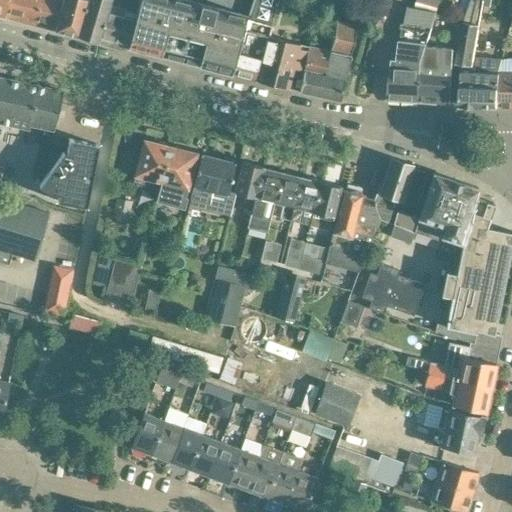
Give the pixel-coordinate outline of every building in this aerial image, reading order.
[(54,30),(61,0),(7,0),(3,17),(54,30)] [(79,36),(89,0),(61,0),(54,30),(79,36)] [(106,10),(108,0),(89,0),(79,36),(97,41),(105,10),(106,10)] [(105,10),(97,41),(128,49),(129,47),(127,46),(133,18),(138,0),(108,0),(106,10),(105,10)] [(127,46),(129,47),(160,55),(161,55),(198,65),(199,65),(230,73),(231,74),(232,73),(241,36),(247,19),(246,18),(247,15),(187,0),(138,0),(133,18),(127,46)] [(268,36),(269,35),(271,25),(278,0),(253,0),(247,19),(241,36),(232,73),(257,79),(268,36)] [(392,59),(387,99),(419,102),(426,48),(438,10),(441,0),(418,0),(416,7),(409,5),(405,24),(402,23),(398,60),(392,59)] [(498,107),(500,73),(499,73),(503,59),(503,58),(475,56),(481,25),(480,25),(484,0),(472,0),(464,21),(456,63),(463,64),(460,105),(498,107)] [(340,100),(357,25),(336,21),(329,51),(308,46),(303,69),(298,90),(340,100)] [(303,69),(308,46),(269,35),(268,36),(257,79),(287,87),(293,66),(303,69)] [(450,105),(454,50),(426,48),(419,102),(450,105)] [(511,58),(503,60),(503,59),(499,73),(500,73),(498,107),(511,107),(511,58)] [(0,77),(0,123),(11,126),(32,130),(33,125),(39,127),(53,130),(62,91),(21,82),(0,77)] [(48,172),(39,185),(42,187),(46,189),(50,191),(54,192),(58,193),(57,198),(57,200),(86,206),(98,144),(69,138),(66,153),(63,152),(58,158),(51,155),(50,155),(47,172),(48,172)] [(158,188),(169,146),(166,145),(164,142),(159,141),(156,143),(143,139),(132,182),(158,188)] [(184,197),(196,153),(183,149),(181,146),(176,145),(173,147),(169,146),(158,188),(155,201),(183,208),(186,198),(184,197)] [(225,204),(235,163),(231,162),(229,159),(224,157),(221,159),(200,154),(195,173),(188,205),(206,210),(208,200),(225,204)] [(416,205),(427,173),(413,168),(414,166),(390,158),(378,192),(376,191),(373,199),(372,202),(379,220),(386,222),(395,198),(416,205)] [(251,210),(262,168),(262,167),(242,162),(235,192),(245,195),(242,208),(251,210)] [(273,202),(280,173),(279,170),(273,169),(270,170),(262,168),(251,210),(247,227),(266,232),(273,202)] [(285,238),(300,178),(292,176),(291,173),(285,172),(282,173),(280,173),(273,202),(284,205),(280,218),(282,218),(277,237),(285,238)] [(464,243),(470,222),(474,224),(477,212),(470,209),(473,201),(474,196),(477,189),(478,188),(433,173),(417,218),(396,211),(392,224),(414,232),(414,231),(440,240),(441,237),(464,243)] [(309,225),(312,212),(320,183),(319,182),(317,180),(312,178),(309,180),(300,178),(285,238),(287,239),(289,232),(292,233),(295,221),(309,225)] [(329,230),(340,186),(320,181),(320,183),(312,212),(322,214),(319,227),(329,230)] [(379,220),(372,202),(373,199),(361,196),(361,195),(360,194),(360,192),(345,188),(344,191),(343,190),(324,263),(358,272),(379,220)] [(493,334),(511,241),(511,231),(487,226),(494,203),(474,196),(470,209),(477,212),(474,224),(470,222),(464,243),(441,237),(440,240),(437,255),(458,259),(456,272),(445,270),(440,295),(451,297),(445,325),(436,323),(435,332),(473,343),(476,330),(493,334)] [(0,261),(8,264),(11,254),(34,261),(49,212),(0,197),(0,261)] [(125,221),(131,200),(117,197),(112,218),(125,221)] [(298,268),(302,253),(288,250),(284,265),(298,268)] [(319,274),(321,262),(322,259),(303,255),(304,254),(302,253),(298,268),(319,274)] [(99,287),(118,290),(125,258),(106,254),(99,287)] [(371,272),(362,297),(372,300),(369,308),(384,313),(387,305),(414,315),(425,284),(398,274),(399,269),(381,263),(377,274),(371,272)] [(286,271),(275,317),(293,322),(304,276),(286,271)] [(234,326),(245,286),(233,283),(214,278),(204,318),(234,326)] [(163,312),(164,294),(148,293),(147,311),(163,312)] [(47,294),(46,308),(68,310),(69,296),(47,294)] [(357,327),(364,306),(349,300),(341,321),(357,327)] [(20,324),(22,316),(8,313),(6,321),(20,324)] [(72,314),(69,324),(69,326),(96,334),(99,322),(72,314)] [(150,336),(148,336),(129,330),(126,343),(146,348),(150,336)] [(476,330),(473,343),(498,349),(501,336),(493,334),(476,330)] [(327,358),(333,340),(309,332),(302,352),(326,360),(327,358)] [(222,356),(152,336),(148,351),(218,372),(222,356)] [(339,362),(345,344),(333,340),(327,358),(339,362)] [(490,388),(498,349),(473,343),(469,343),(466,357),(462,356),(459,368),(408,357),(406,364),(417,369),(417,370),(442,377),(490,388)] [(229,358),(221,378),(233,383),(241,362),(229,358)] [(178,381),(180,373),(160,366),(154,382),(174,389),(178,381)] [(485,412),(490,388),(442,377),(417,370),(414,383),(424,385),(454,392),(452,405),(485,412)] [(192,386),(194,379),(180,373),(178,381),(192,386)] [(0,417),(1,418),(8,383),(0,380),(0,417)] [(348,425),(359,395),(325,382),(313,412),(348,425)] [(215,395),(218,387),(205,383),(203,390),(215,395)] [(229,400),(232,393),(218,387),(215,395),(229,400)] [(254,409),(257,402),(244,397),(241,404),(254,409)] [(267,414),(270,407),(257,402),(254,409),(267,414)] [(169,461),(182,427),(187,414),(167,407),(162,420),(150,454),(169,461)] [(476,433),(481,434),(484,416),(442,407),(438,429),(427,427),(424,442),(440,445),(440,446),(472,453),(476,433)] [(290,429),(295,416),(276,409),(272,422),(290,429)] [(150,454),(162,420),(143,413),(130,446),(150,454)] [(312,431),(314,423),(295,416),(290,429),(310,437),(312,431)] [(334,431),(314,423),(312,431),(331,438),(334,431)] [(188,468),(200,434),(182,427),(169,461),(188,468)] [(207,475),(220,442),(200,434),(188,468),(207,475)] [(226,482),(239,449),(220,442),(207,475),(226,482)] [(265,496),(281,451),(263,445),(258,456),(246,489),(265,496)] [(329,468),(370,483),(370,477),(372,478),(394,486),(404,462),(381,453),(379,460),(337,445),(329,468)] [(246,489),(258,456),(239,449),(226,482),(246,489)] [(284,503),(296,470),(301,458),(281,451),(265,496),(284,503)] [(416,473),(422,455),(410,451),(404,469),(416,473)] [(471,492),(478,473),(441,461),(434,485),(446,489),(447,485),(471,492)] [(304,511),(317,478),(296,470),(284,503),(304,511)] [(407,474),(402,489),(409,492),(414,477),(407,474)] [(370,483),(369,486),(391,494),(394,486),(372,478),(370,483)] [(361,497),(366,485),(355,480),(350,494),(361,497)] [(465,511),(471,492),(447,485),(446,489),(434,485),(429,500),(465,511)]
